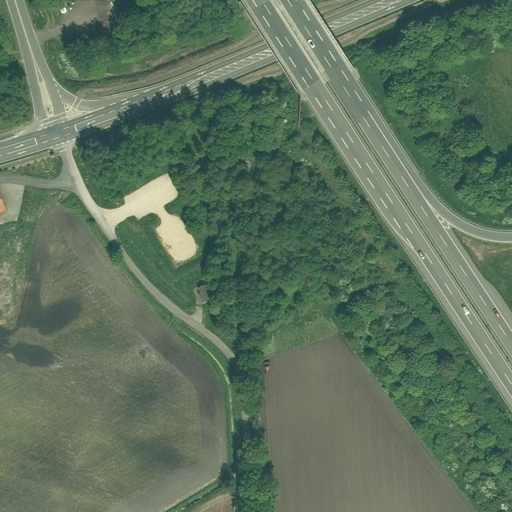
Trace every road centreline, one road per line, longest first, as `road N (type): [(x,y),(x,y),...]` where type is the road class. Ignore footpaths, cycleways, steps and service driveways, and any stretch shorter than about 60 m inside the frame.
road 1 (motorway): [(260,0),(511,384)]
road 2 (unclassified): [(251,511),(247,412),(229,351),(122,254),(79,186),(58,133)]
road 3 (secondary): [(391,0),(126,109)]
road 4 (motorway): [(511,344),(361,115)]
road 5 (motorway): [(511,236),(482,233),(447,214),(361,115)]
road 6 (motorway): [(361,115),(287,0)]
